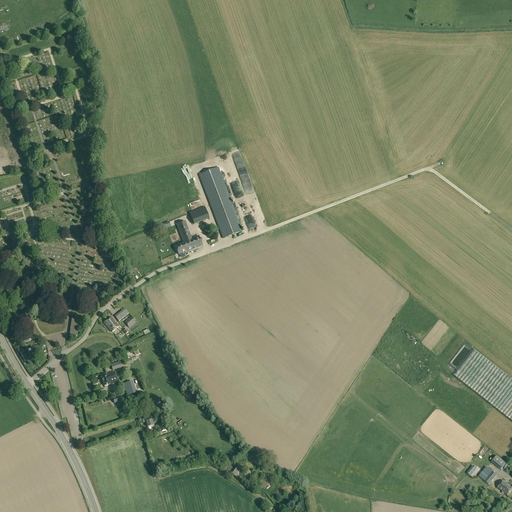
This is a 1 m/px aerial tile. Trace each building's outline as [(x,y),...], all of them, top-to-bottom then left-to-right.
[(40,35),(49,33),(48,27),(38,30),(40,35)] [(25,35),(6,38),(7,46),(19,43),(19,42),(26,40),(25,35)] [(223,239),(243,232),(225,185),(219,169),(199,176),(205,192),(223,239)] [(209,219),(204,207),(189,213),(194,225),(209,219)] [(178,255),(185,252),(186,253),(203,247),(199,236),(192,239),(185,222),(176,225),(184,243),(175,247),(178,255)] [(119,322),(124,318),(121,314),(116,318),(119,322)] [(119,327),(111,317),(104,323),(111,333),(119,327)] [(124,323),(128,328),(136,322),(131,317),(124,323)] [(31,348),(32,352),(31,353),(32,356),(35,355),(35,356),(43,353),(46,352),(45,348),(43,349),(42,344),(31,348)] [(454,376),(511,421),(511,379),(474,350),(454,376)] [(101,376),(104,387),(117,382),(114,372),(101,376)] [(143,420),(143,423),(146,422),(147,428),(153,426),(152,420),(148,421),(148,419),(143,420)] [(491,463),(501,471),(506,464),(496,456),(491,463)] [(228,471),(235,477),(241,469),(233,463),(228,471)] [(479,477),(489,485),(496,475),(487,468),(479,477)] [(498,488),(507,496),(511,489),(511,488),(503,481),(498,488)]
